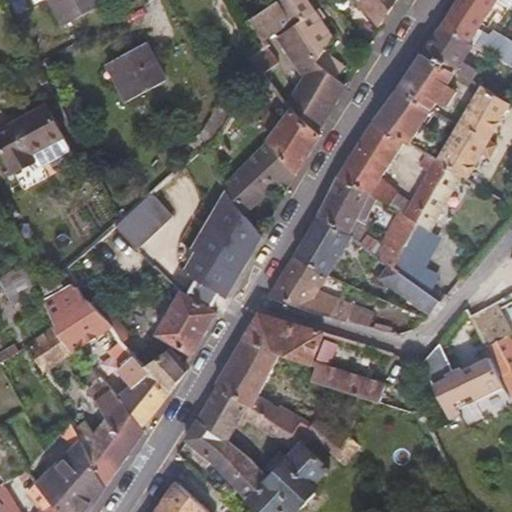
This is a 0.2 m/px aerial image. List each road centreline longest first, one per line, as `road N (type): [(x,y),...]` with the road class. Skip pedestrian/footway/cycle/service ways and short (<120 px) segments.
road 1 (tertiary): [(244,296),(428,0)]
road 2 (residential): [(244,296),(412,351),(511,236)]
road 3 (tertiary): [(109,511),(244,296)]
